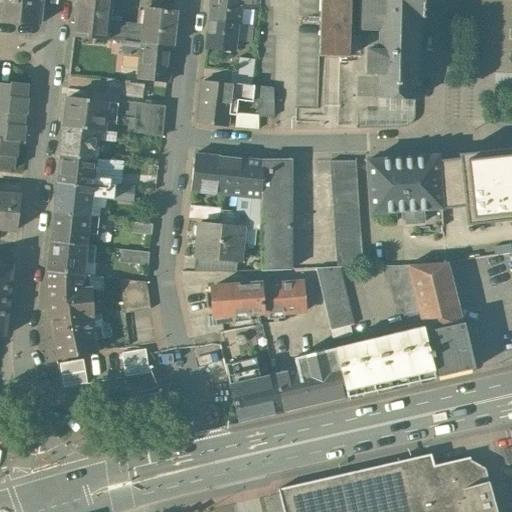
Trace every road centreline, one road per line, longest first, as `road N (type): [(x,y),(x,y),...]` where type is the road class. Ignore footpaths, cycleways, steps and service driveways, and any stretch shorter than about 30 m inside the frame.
road 1 (secondary): [(70,511),(511,409)]
road 2 (residential): [(179,136),(258,143),(433,139),(437,0)]
road 3 (residential): [(52,56),(30,266),(32,395)]
road 4 (secondary): [(511,384),(208,450)]
road 5 (residential): [(179,136),(167,277),(187,370)]
road 6 (residential): [(32,395),(187,370)]
road 7 (secondary): [(208,450),(56,486)]
road 8 (residential): [(195,0),(179,136)]
